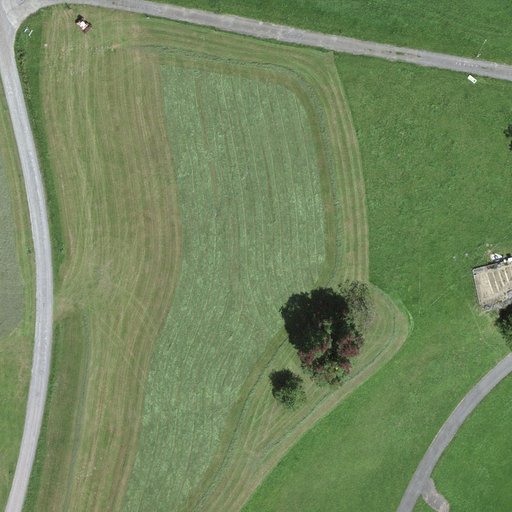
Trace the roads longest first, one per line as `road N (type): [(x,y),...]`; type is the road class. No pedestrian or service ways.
road 1 (track): [(0,11),(44,289),(45,344),(15,511)]
road 2 (track): [(511,77),(72,0)]
road 3 (track): [(407,511),(449,432),(511,364)]
